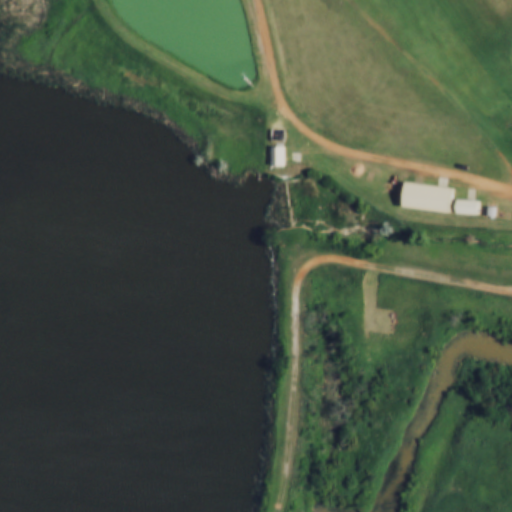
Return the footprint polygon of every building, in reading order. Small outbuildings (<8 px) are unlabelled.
[(263,145),(277,145),(277,164),(263,164),(263,145)] [(271,145),(271,165),(284,165),(284,145),(271,145)] [(398,181),(445,187),(441,212),(394,206),(398,181)] [(449,198),(471,199),(470,213),(448,212),(449,198)] [(476,213),(476,205),(487,205),(486,214),(476,213)]
